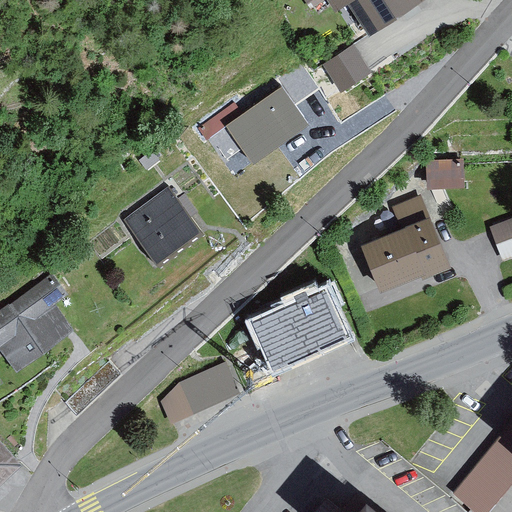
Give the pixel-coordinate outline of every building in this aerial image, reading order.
[(336,0),(340,7),(352,1),(366,26),(412,0),(336,0)] [(354,43),(323,63),(341,90),(372,70),(354,43)] [(283,85),(222,126),(248,165),(309,124),(283,85)] [(429,188),(463,187),(463,158),(428,159),(429,188)] [(126,219),(158,260),(202,227),(170,186),(126,219)] [(448,264),(429,215),(360,241),(379,291),(448,264)] [(503,260),(511,256),(511,216),(490,226),(503,260)] [(67,291),(53,270),(0,307),(0,343),(17,368),(64,335),(44,307),(67,291)] [(328,286),(253,320),(274,367),(349,333),(328,286)] [(68,421),(117,378),(102,361),(54,405),(68,421)] [(188,418),(238,396),(225,364),(174,386),(188,418)] [(511,413),(478,453),(511,482),(511,413)] [(0,482),(19,464),(0,443),(0,482)] [(368,511),(351,498),(339,511),(368,511)]
